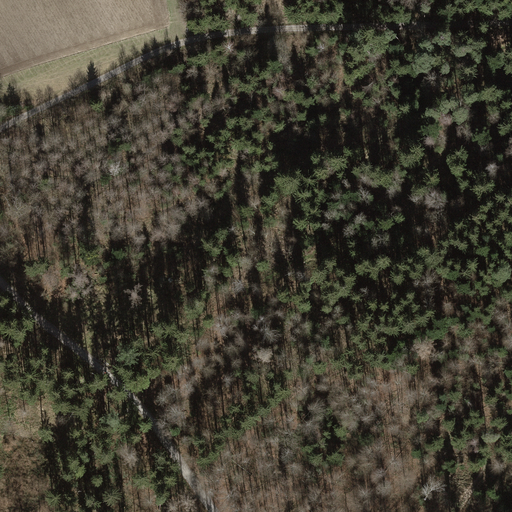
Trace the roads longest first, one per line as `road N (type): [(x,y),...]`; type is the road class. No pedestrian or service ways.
road 1 (track): [(0,128),(205,36),(511,23)]
road 2 (track): [(0,280),(139,406)]
road 3 (track): [(139,406),(214,511)]
